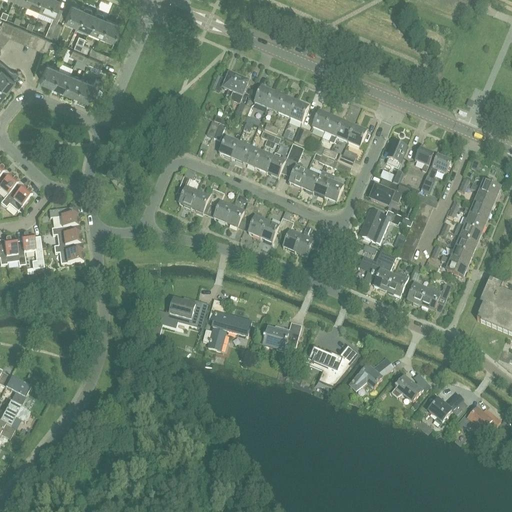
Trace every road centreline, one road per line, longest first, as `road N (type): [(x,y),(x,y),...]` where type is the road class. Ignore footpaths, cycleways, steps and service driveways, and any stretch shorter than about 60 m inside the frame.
road 1 (unclassified): [(0,505),(97,369),(104,315),(94,233)]
road 2 (residential): [(145,232),(165,173),(183,160),(341,226)]
road 3 (tertiary): [(395,101),(177,9)]
road 4 (residential): [(511,384),(447,337),(317,283)]
road 5 (residential): [(317,283),(241,253),(145,232)]
road 6 (residential): [(341,226),(395,101)]
road 7 (unclassified): [(103,125),(156,0)]
road 8 (tertiary): [(511,151),(395,101)]
road 9 (residential): [(0,127),(26,99),(103,125)]
